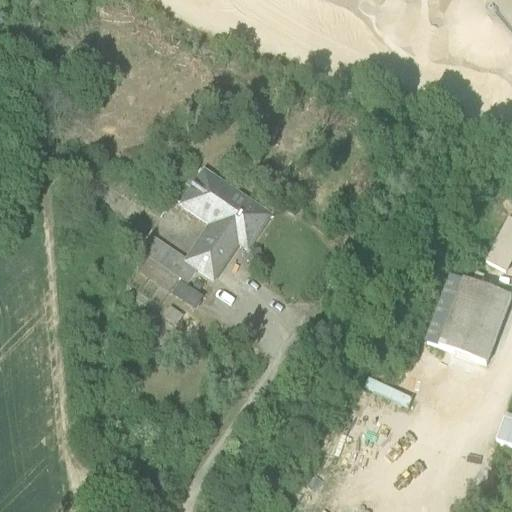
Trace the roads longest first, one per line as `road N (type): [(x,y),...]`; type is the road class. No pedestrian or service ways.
road 1 (residential): [(178,511),(365,234)]
road 2 (track): [(71,472),(48,237)]
road 3 (track): [(144,511),(86,473),(71,472),(74,511)]
